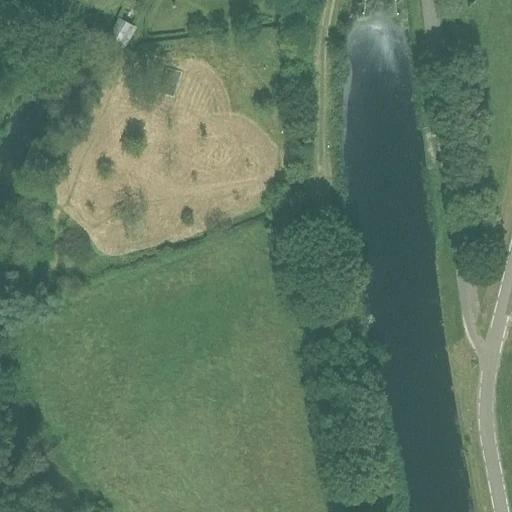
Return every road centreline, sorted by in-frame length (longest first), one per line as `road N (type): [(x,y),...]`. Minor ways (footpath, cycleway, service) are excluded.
road 1 (unclassified): [(430,0),(468,320)]
road 2 (unclassified): [(499,511),(486,390),(511,272)]
road 3 (track): [(331,0),(322,39),(322,200)]
